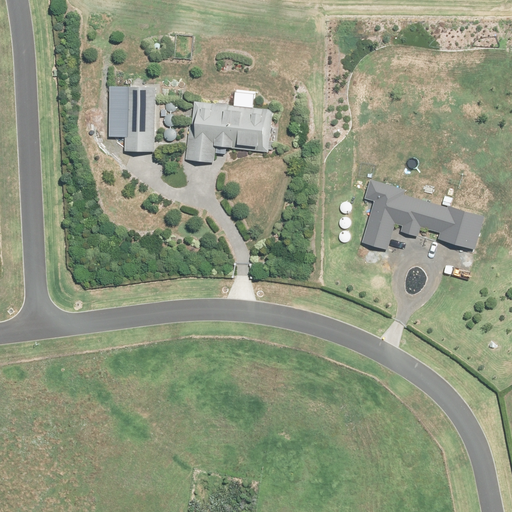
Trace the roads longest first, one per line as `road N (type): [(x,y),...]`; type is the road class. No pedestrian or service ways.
road 1 (unclassified): [(33,320),(218,302),(343,331),(396,357),(435,389),(470,446),(488,511)]
road 2 (residential): [(15,0),(33,320)]
